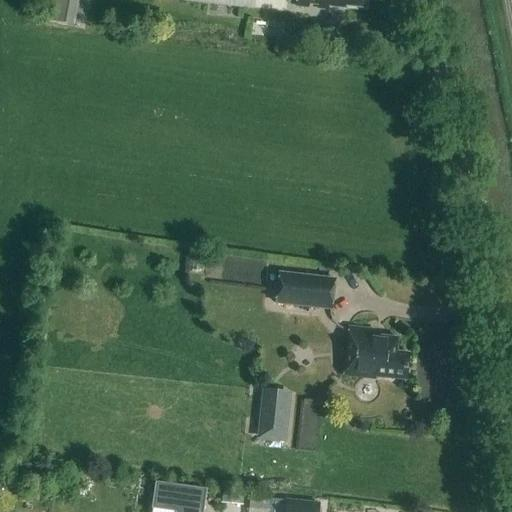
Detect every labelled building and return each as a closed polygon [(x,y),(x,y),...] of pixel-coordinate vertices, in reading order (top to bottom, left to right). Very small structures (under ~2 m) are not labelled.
[(47,0),(45,18),(68,23),(72,0),(47,0)] [(296,0),(296,6),(325,9),(330,6),(342,7),(345,5),(364,8),(365,0),(296,0)] [(266,284),(270,258),(212,249),(208,274),(266,284)] [(331,310),(335,279),(277,272),(274,303),(331,310)] [(397,352),(398,338),(374,336),(374,330),(349,328),(344,376),(375,379),(375,377),(406,380),(409,354),(397,352)] [(286,399),(265,397),(261,435),(282,438),(286,399)] [(202,511),(206,488),(158,481),(155,505),(179,509),(178,511),(202,511)] [(317,511),(319,503),(270,499),(269,511),(317,511)]
